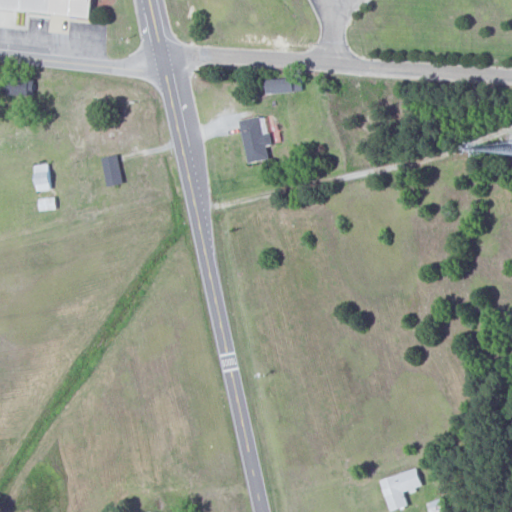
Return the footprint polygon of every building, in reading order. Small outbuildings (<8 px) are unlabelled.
[(0,0),(0,8),(93,17),(94,0),(0,0)] [(295,78),(267,78),(267,93),(295,92),(295,78)] [(274,144),(272,132),(265,134),(261,115),(241,119),(250,163),(271,158),(269,146),(274,144)] [(102,158),(110,187),(126,182),(118,153),(102,158)] [(58,208),(56,196),(40,198),(41,211),(58,208)] [(392,511),(410,506),(406,492),(425,487),(419,468),(383,479),(392,511)] [(431,511),(445,511),(442,498),(429,502),(431,511)]
